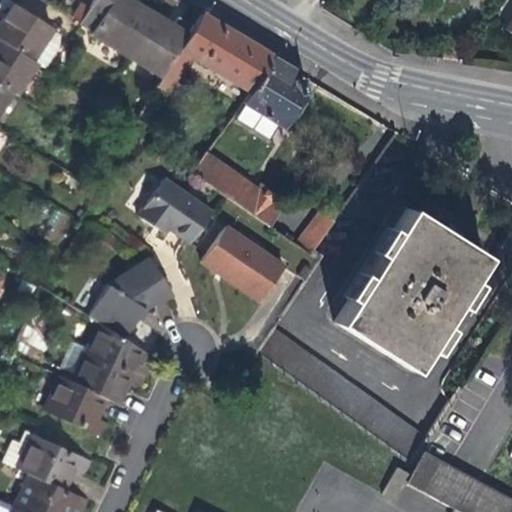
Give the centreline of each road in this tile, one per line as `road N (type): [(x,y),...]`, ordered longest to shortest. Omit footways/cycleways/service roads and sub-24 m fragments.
road 1 (tertiary): [(246,0),(380,80),(441,95)]
road 2 (residential): [(117,511),(195,347)]
